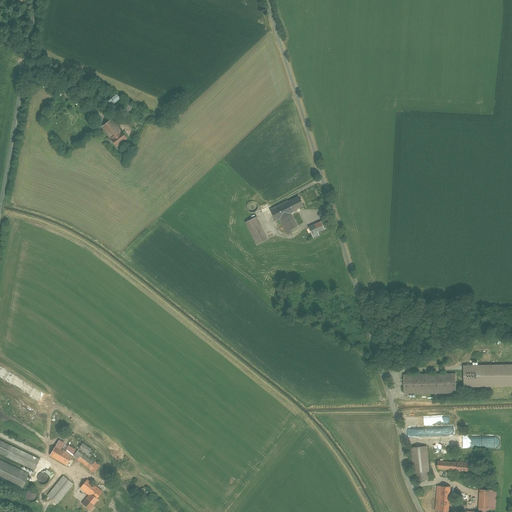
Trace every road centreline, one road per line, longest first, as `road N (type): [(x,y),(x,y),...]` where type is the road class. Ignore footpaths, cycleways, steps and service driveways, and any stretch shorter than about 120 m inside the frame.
road 1 (unclassified): [(423,511),(267,0)]
road 2 (unclassified): [(0,199),(35,0)]
